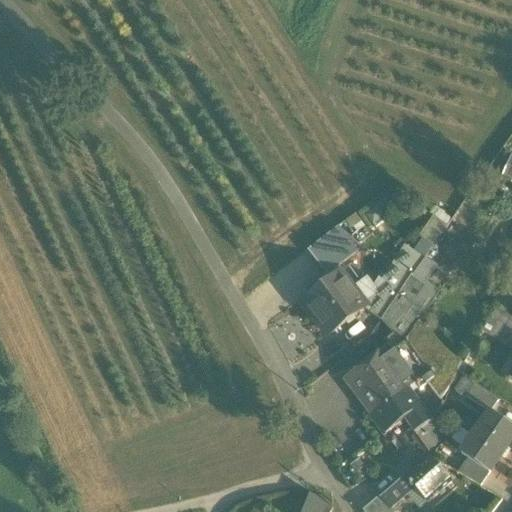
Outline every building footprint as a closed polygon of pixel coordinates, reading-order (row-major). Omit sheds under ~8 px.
[(308,252),(318,265),(348,241),(338,229),(308,252)] [(358,254),(348,241),(318,265),(328,277),(358,254)] [(390,285),(401,293),(412,277),(395,265),(383,281),(389,286),(390,285)] [(329,337),(363,310),(366,308),(352,291),(340,276),(304,304),(329,337)] [(412,277),(401,293),(381,323),(375,331),(392,342),(395,344),(432,291),(412,277)] [(366,279),(352,291),(366,308),(363,310),(368,316),(389,286),(383,281),(378,278),(373,289),(366,279)] [(368,316),(381,323),(401,293),(390,285),(389,286),(368,316)] [(482,334),(505,348),(511,336),(511,321),(506,318),(495,311),(482,334)] [(373,415),(374,416),(409,390),(409,391),(410,390),(417,385),(416,384),(391,350),(349,382),(373,415)] [(457,395),(491,416),(499,402),(466,380),(457,395)] [(385,437),(406,421),(423,409),(409,391),(409,390),(374,416),(373,415),(370,417),(371,418),(385,437)] [(433,422),(423,409),(406,421),(416,435),(433,422)] [(470,461),(489,476),(511,444),(511,431),(491,416),(461,455),(470,461)] [(416,435),(430,453),(446,439),(434,422),(433,422),(416,435)] [(428,459),(406,479),(415,489),(414,489),(428,505),(451,484),(428,459)] [(459,475),(482,489),(489,476),(470,461),(459,475)] [(391,511),(414,489),(415,489),(406,479),(381,500),(380,501),(390,511),(391,511)] [(332,511),(310,496),(303,511),(332,511)] [(363,511),(392,511),(391,511),(390,511),(380,501),(381,500),(379,499),(363,511)]
